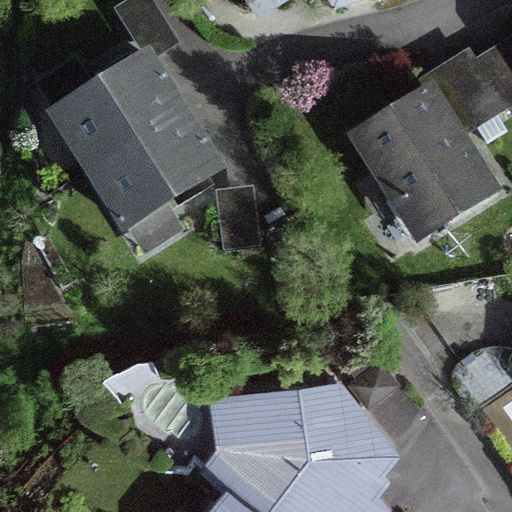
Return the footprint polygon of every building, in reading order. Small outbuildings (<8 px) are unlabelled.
[(88,172),(124,228),(215,171),(187,128),(179,115),(171,102),(143,58),(53,115),(88,172)] [(424,94),(356,137),(420,239),(488,196),(424,94)] [(249,193),(216,195),(220,250),(253,247),(249,193)] [(341,511),(387,452),(334,384),(233,398),(240,446),(215,479),(225,488),(256,511),(341,511)] [(206,511),(256,511),(225,488),(206,511)]
